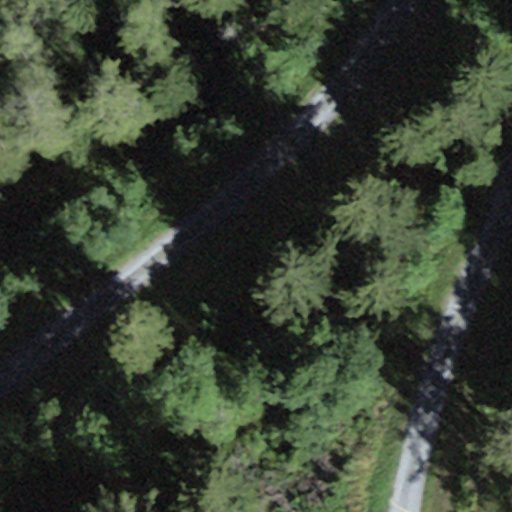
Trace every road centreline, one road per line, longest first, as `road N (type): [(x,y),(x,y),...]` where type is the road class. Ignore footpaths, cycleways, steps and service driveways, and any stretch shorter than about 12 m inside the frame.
road 1 (unclassified): [(0,393),(321,128),(417,0)]
road 2 (unclassified): [(511,249),(479,316),(412,511)]
